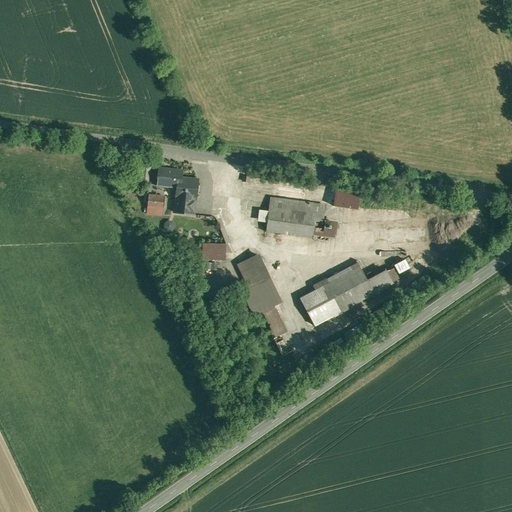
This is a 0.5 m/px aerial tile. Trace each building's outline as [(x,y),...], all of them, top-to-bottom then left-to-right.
[(197,180),(181,178),(182,171),(158,168),(156,186),(176,188),(175,198),(176,198),(194,200),(195,200),(197,180)] [(357,209),(358,189),(333,187),(331,207),(357,209)] [(164,197),(148,195),(147,208),(163,209),(164,197)] [(194,200),(176,198),(174,212),(193,215),(194,200)] [(317,205),(270,198),(266,232),(313,238),(314,228),(315,222),(317,205)] [(464,216),(440,216),(440,225),(433,225),(433,235),(427,235),(427,240),(456,239),(456,226),(464,226),(464,216)] [(200,260),(223,260),(223,243),(200,243),(200,260)] [(258,255),(242,263),(249,278),(265,270),(258,255)] [(405,260),(394,266),(398,274),(409,268),(405,260)] [(359,267),(300,298),(315,326),(393,284),(385,270),(367,281),(359,267)] [(265,270),(249,278),(264,311),(273,306),(281,302),(265,270)] [(429,284),(423,276),(417,281),(423,288),(429,284)] [(414,282),(391,300),(397,308),(420,289),(414,282)] [(281,325),(273,306),(264,311),(273,329),(281,325)]
